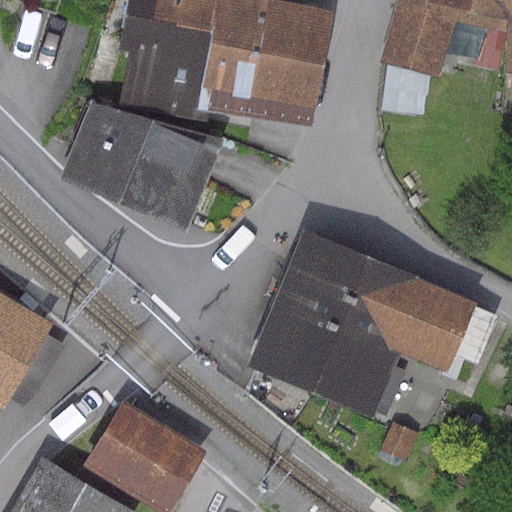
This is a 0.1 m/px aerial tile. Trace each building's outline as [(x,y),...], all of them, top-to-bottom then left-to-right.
[(325,10),(265,0),(118,0),(109,54),(120,56),(112,102),(200,117),(202,108),(306,125),(325,10)] [(511,0),(395,0),(379,62),(434,77),(453,22),(477,27),(471,64),(495,68),(500,33),(504,33),(500,72),(511,73),(511,0)] [(217,140),(88,102),(55,180),(183,232),(217,140)] [(494,317),(299,234),(242,368),(368,421),(396,355),(439,373),(448,353),(474,364),(494,317)] [(47,323),(0,296),(0,403),(4,397),(40,334),(47,323)] [(59,345),(40,334),(4,397),(20,406),(30,396),(59,345)] [(161,511),(198,450),(116,401),(78,466),(155,511),(161,511)] [(416,433),(391,423),(378,452),(403,462),(416,433)] [(129,511),(38,456),(4,511),(129,511)]
